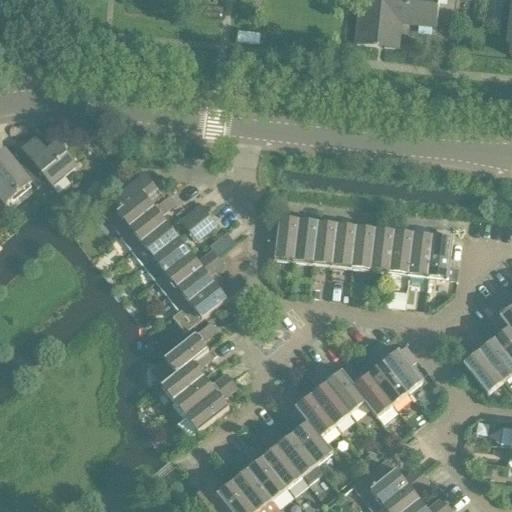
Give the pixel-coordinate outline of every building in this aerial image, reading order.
[(361,0),(356,47),(397,52),(400,21),(410,22),(410,26),(436,29),(439,0),(361,0)] [(238,38),(237,44),(259,46),(259,42),(260,36),(238,34),(238,38)] [(29,161),(19,169),(37,192),(47,184),(52,190),(77,170),(58,145),(46,154),(36,140),(21,151),(29,161)] [(0,201),(4,207),(31,185),(19,169),(7,154),(0,158),(0,201)] [(113,203),(101,213),(122,239),(171,200),(165,193),(158,199),(154,195),(157,193),(145,178),(131,189),(128,185),(123,189),(110,199),(113,203)] [(171,200),(122,239),(134,254),(168,227),(161,219),(176,207),(171,200)] [(181,224),(189,235),(210,218),(201,208),(181,224)] [(210,218),(189,235),(197,245),(218,229),(210,218)] [(274,264),(294,266),(299,222),(279,220),(274,264)] [(294,266),(313,268),(319,225),(299,222),(294,266)] [(313,268),(333,271),(338,227),(319,225),(313,268)] [(168,227),(134,254),(146,269),(179,242),(168,227)] [(333,271),(352,273),(357,229),(338,227),(333,271)] [(352,273),(371,275),(376,232),(357,229),(352,273)] [(371,275),(390,277),(395,234),(376,232),(371,275)] [(390,277),(409,280),(414,236),(395,234),(390,277)] [(409,280),(428,282),(433,238),(414,236),(409,280)] [(433,238),(428,282),(448,284),(453,241),(433,238)] [(179,242),(146,269),(157,284),(191,257),(179,242)] [(191,257),(157,284),(169,299),(218,260),(213,254),(198,265),(191,257)] [(218,260),(169,299),(181,314),(215,288),(209,279),(224,267),(218,260)] [(181,314),(173,320),(186,336),(194,330),(229,302),(243,291),(237,284),(221,296),(215,288),(181,314)] [(489,305),(488,306),(497,317),(498,316),(511,334),(511,311),(507,315),(495,300),(489,305)] [(497,317),(491,322),(503,337),(494,343),(511,365),(511,334),(498,316),(497,317)] [(165,362),(153,372),(164,388),(177,378),(178,378),(208,354),(202,346),(217,334),(211,326),(165,362)] [(474,335),(467,340),(504,386),(511,396),(511,365),(494,343),(486,350),(474,335)] [(467,340),(461,346),(472,361),(463,368),(488,398),(504,386),(467,340)] [(379,346),(372,352),(408,397),(424,385),(411,369),(418,364),(406,350),(400,354),(391,361),(379,346)] [(372,352),(365,357),(377,372),(369,379),(393,409),(408,397),(372,352)] [(164,388),(162,389),(174,405),(205,381),(199,373),(214,361),(208,354),(178,378),(177,378),(164,388)] [(322,367),(315,372),(351,418),(365,407),(366,406),(342,375),(334,382),(322,367)] [(349,370),(342,375),(366,406),(365,407),(377,422),(378,421),(393,409),(369,379),(360,385),(349,370)] [(315,372),(308,378),(319,393),(311,399),(336,430),(351,418),(315,372)] [(205,381),(174,405),(186,420),(232,384),(227,377),(212,389),(205,381)] [(186,420),(177,428),(189,443),(199,436),(230,412),(223,403),(238,391),(232,384),(186,420)] [(291,390),(284,397),(296,412),(296,411),(321,442),(321,441),(336,430),(311,399),(303,406),(291,390)] [(296,412),(289,416),(301,432),(293,438),(317,469),(333,457),(333,456),(321,441),(321,442),(296,411),(296,412)] [(273,429),(266,435),(302,481),(309,489),(324,477),(317,469),(293,438),(285,444),(273,429)] [(511,430),(503,430),(500,450),(511,451),(511,452),(511,451),(511,430)] [(266,435),(259,440),(271,455),(263,462),(287,492),(302,481),(266,435)] [(243,453),(236,459),(272,504),(287,492),(263,462),(255,468),(243,453)] [(236,459),(229,464),(241,479),(233,486),(253,511),(278,511),(272,504),(236,459)] [(354,490),(371,511),(380,511),(424,478),(418,471),(403,483),(388,463),(354,490)] [(209,488),(198,497),(210,511),(253,511),(233,486),(225,492),(213,477),(205,483),(209,488)] [(380,511),(410,511),(420,505),(414,496),(429,485),(424,478),(380,511)] [(410,511),(442,511),(447,508),(442,501),(427,511),(426,511),(420,505),(410,511)]
